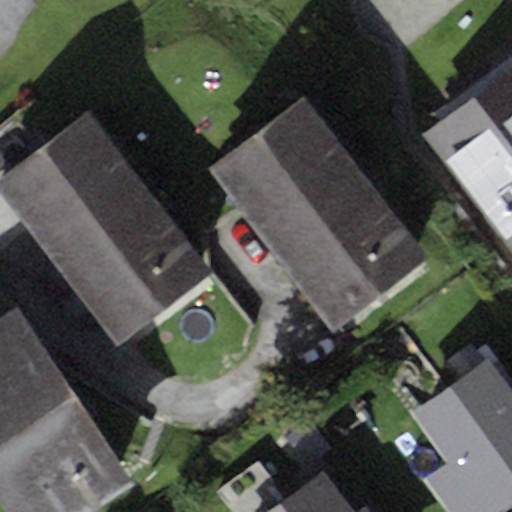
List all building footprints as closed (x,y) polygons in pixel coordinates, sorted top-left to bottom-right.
[(511,67),(424,133),(511,248),(511,67)] [(305,93),(209,166),(333,329),(430,256),(305,93)] [(89,109),(0,176),(0,188),(117,342),(212,270),(89,109)] [(18,306),(0,317),(0,499),(8,511),(90,511),(135,482),(18,306)] [(511,395),(487,359),(413,411),(451,464),(427,481),(448,511),(495,511),(511,501),(511,395)] [(352,511),(323,470),(265,511),(371,511),(368,507),(361,511),(352,511)]
